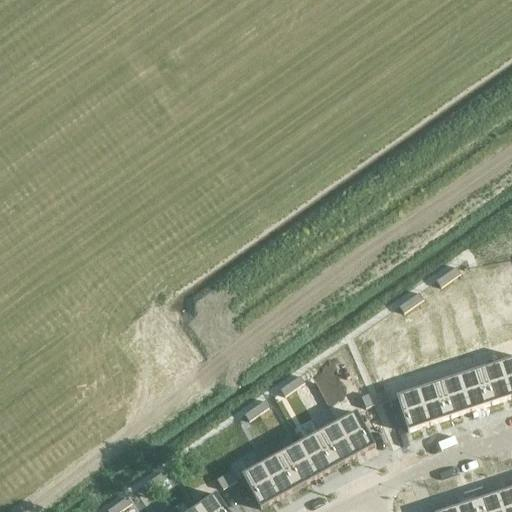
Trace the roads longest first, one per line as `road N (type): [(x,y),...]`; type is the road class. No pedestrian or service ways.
road 1 (unclassified): [(511,158),(24,511)]
road 2 (residential): [(511,445),(337,511)]
